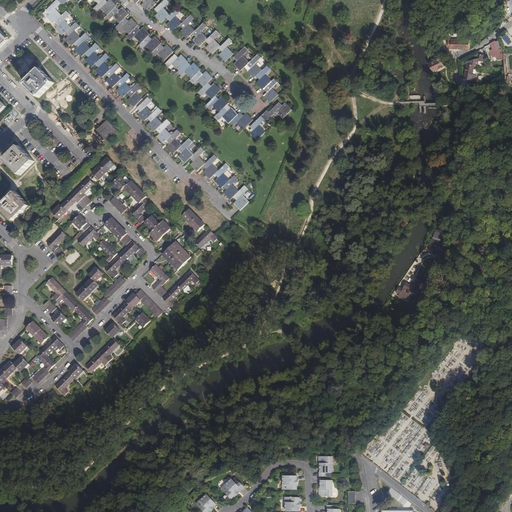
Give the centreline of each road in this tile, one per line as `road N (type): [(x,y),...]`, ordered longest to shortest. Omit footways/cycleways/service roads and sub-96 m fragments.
road 1 (unclassified): [(511,23),(452,61),(459,117),(442,247),(357,453)]
road 2 (residential): [(221,511),(284,462),(307,469),(309,511)]
